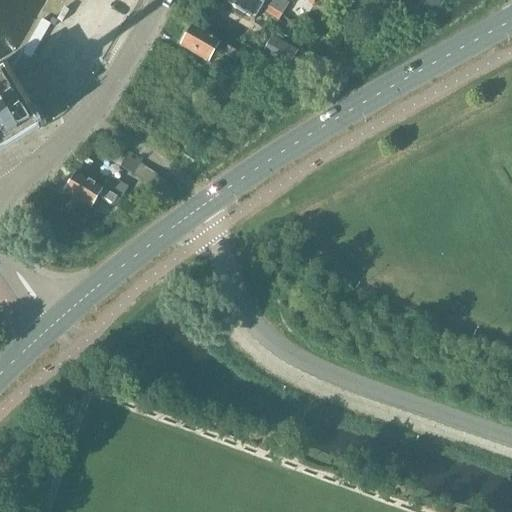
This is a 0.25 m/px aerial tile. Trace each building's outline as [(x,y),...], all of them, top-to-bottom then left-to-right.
[(282,16),(256,0),(225,0),(225,2),(254,20),(261,10),(279,21),(282,16)] [(256,0),(282,16),(289,4),(282,0),(256,0)] [(241,55),(231,49),(192,27),(180,47),(209,64),(217,50),(227,56),(237,62),(241,55)] [(261,54),(289,69),(299,51),(271,36),(261,54)] [(0,152),(39,129),(4,71),(0,73),(0,152)] [(216,118),(223,125),(256,86),(249,80),(216,118)] [(76,173),(72,179),(71,181),(67,182),(64,187),(65,191),(64,193),(91,210),(99,197),(113,205),(117,199),(120,201),(128,188),(111,177),(104,190),(76,173)]
